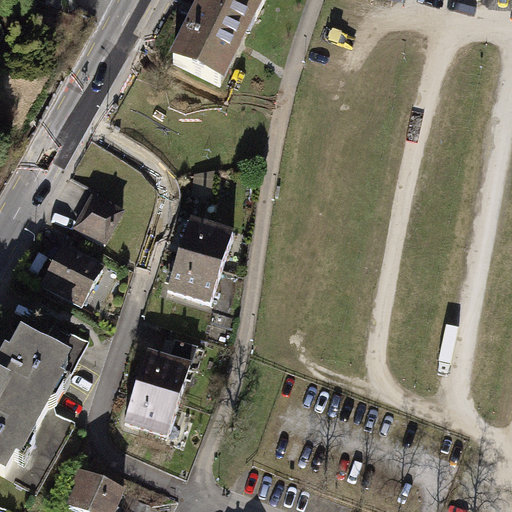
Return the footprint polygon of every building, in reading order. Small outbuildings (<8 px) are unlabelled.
[(279,0),(207,0),(173,69),(231,98),(279,0)] [(126,220),(94,203),(77,234),(109,251),(126,220)] [(238,241),(194,227),(186,251),(179,275),(171,298),(216,312),(238,241)] [(108,274),(65,253),(45,294),(88,315),(108,274)] [(74,377),(26,350),(15,371),(9,368),(0,384),(0,484),(12,491),(74,377)] [(196,375),(150,361),(143,385),(135,408),(127,432),(173,447),(196,375)] [(125,511),(130,501),(77,477),(70,493),(78,496),(70,511),(125,511)]
